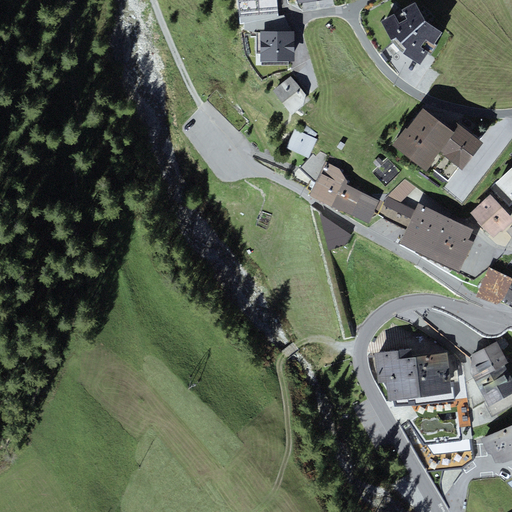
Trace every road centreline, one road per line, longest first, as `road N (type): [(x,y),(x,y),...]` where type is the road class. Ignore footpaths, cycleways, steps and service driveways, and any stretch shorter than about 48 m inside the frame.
road 1 (residential): [(505,316),(234,147),(202,106)]
road 2 (residential): [(505,316),(422,298),(399,301),(362,340),(365,375),(438,511)]
road 3 (residential): [(511,112),(445,104),(404,88),(369,51),(353,16)]
road 4 (track): [(254,511),(275,491),(286,444),(282,355)]
